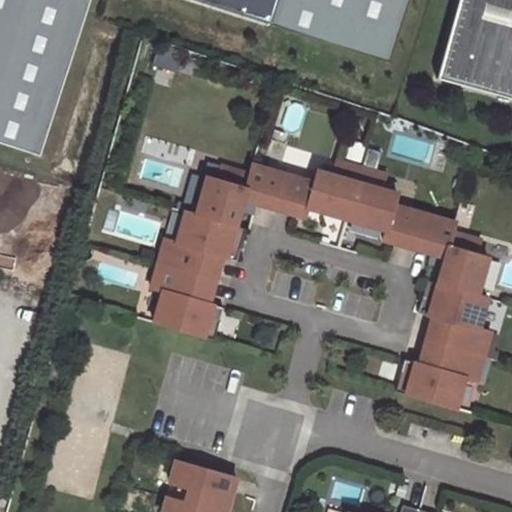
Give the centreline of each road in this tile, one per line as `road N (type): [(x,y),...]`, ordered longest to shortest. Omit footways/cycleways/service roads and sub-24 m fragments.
road 1 (residential): [(241,299),(386,341),(405,278),(260,236)]
road 2 (residential): [(511,486),(290,422),(264,511)]
